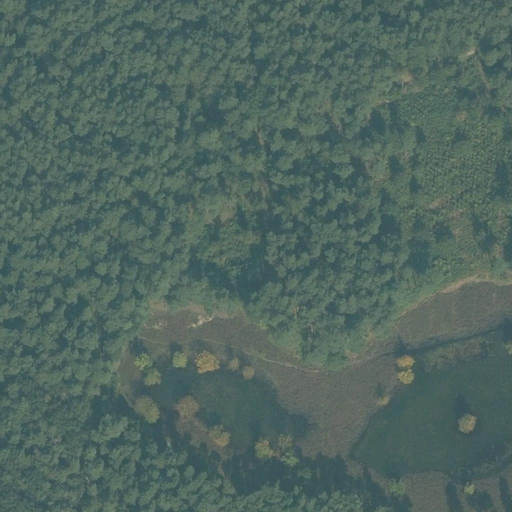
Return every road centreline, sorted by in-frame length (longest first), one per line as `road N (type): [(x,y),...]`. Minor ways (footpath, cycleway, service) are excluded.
road 1 (track): [(45,232),(511,28)]
road 2 (track): [(3,73),(45,232)]
road 3 (track): [(107,511),(8,389)]
road 4 (track): [(269,131),(244,0)]
